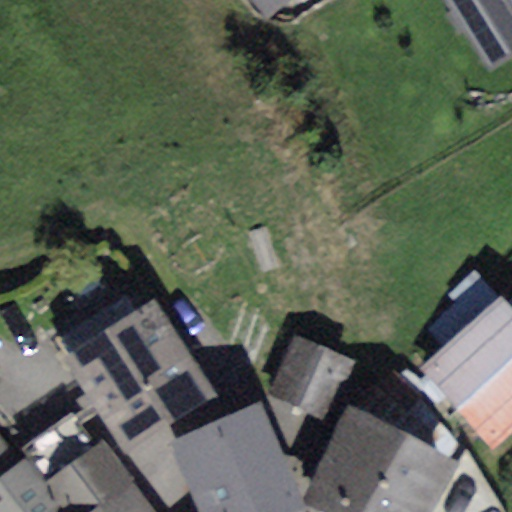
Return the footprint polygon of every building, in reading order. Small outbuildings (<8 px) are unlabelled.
[(257,0),(276,24),(306,0),(257,0)] [(493,57),(511,45),(511,0),(456,0),(461,7),(448,15),(458,31),(472,23),(493,57)] [(511,300),(422,371),(502,471),(511,463),(511,300)] [(176,309),(82,370),(142,464),(237,404),(176,309)] [(353,361),(295,335),(283,367),(288,369),(275,397),(305,411),(329,396),(339,383),(343,385),(353,361)] [(372,414),(327,502),(356,511),(457,511),(485,472),(372,414)] [(210,511),(305,511),(310,510),(267,417),(185,456),(210,511)] [(63,511),(1,432),(0,431),(0,511),(63,511)] [(78,511),(172,511),(112,440),(57,486),(78,511)]
